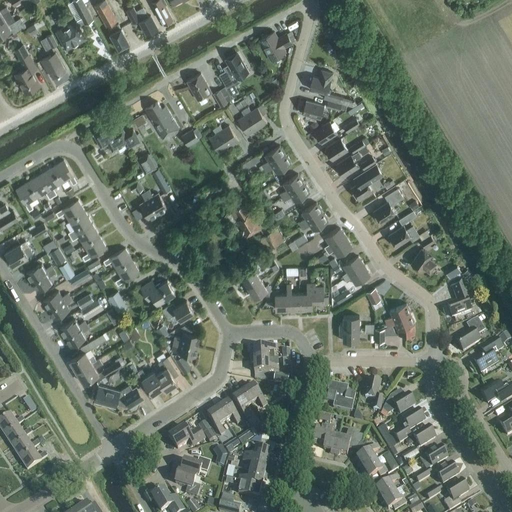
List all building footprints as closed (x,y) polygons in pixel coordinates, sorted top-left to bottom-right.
[(56,32),(65,50),(86,39),(79,26),(84,23),(85,24),(93,20),(81,0),(74,0),(72,1),(82,19),(76,22),(76,21),(56,32)] [(107,26),(117,21),(105,0),(103,0),(95,5),(107,26)] [(164,0),(152,0),(154,3),(152,4),(156,11),(159,18),(160,18),(164,25),(172,21),(168,13),(169,13),(166,6),(167,4),(164,0)] [(0,24),(12,17),(9,12),(6,7),(0,10),(0,24)] [(139,20),(147,35),(157,29),(151,17),(148,18),(142,8),(136,11),(134,8),(128,12),(134,23),(139,20)] [(12,17),(0,24),(0,37),(11,31),(11,30),(18,26),(20,31),(26,27),(21,19),(15,22),(12,17)] [(119,50),(130,44),(121,29),(118,24),(108,30),(111,34),(110,34),(119,50)] [(277,39),(274,33),(260,40),(271,60),(285,52),(282,48),(291,43),(286,34),(277,39)] [(52,48),(58,45),(52,34),(46,37),(52,48)] [(15,51),(25,70),(15,75),(25,94),(40,86),(32,71),(36,69),(30,58),(29,58),(24,47),(15,51)] [(53,78),(66,72),(56,53),(41,61),(46,69),(47,68),(53,78)] [(224,68),(225,71),(219,74),(227,87),(238,80),(237,78),(248,72),(238,55),(226,61),(229,65),(224,68)] [(313,77),(309,89),(327,94),(330,81),(332,73),(321,70),(319,78),(313,77)] [(211,92),(201,74),(187,82),(197,100),(211,92)] [(213,94),(215,96),(220,106),(226,103),(219,91),(213,94)] [(330,94),(329,96),(328,100),(341,104),(343,98),(330,94)] [(237,105),(240,110),(248,105),(244,100),(237,105)] [(323,106),(306,101),(302,114),(320,119),(323,106)] [(158,102),(145,110),(162,139),(179,129),(167,110),(164,112),(158,102)] [(341,105),(328,102),(326,108),(339,111),(340,110),(341,105)] [(361,102),(347,110),(350,115),(364,106),(361,102)] [(248,107),(244,109),(257,129),(267,123),(257,108),(251,112),(248,107)] [(238,121),(247,136),(257,129),(244,109),(241,112),(244,117),(238,121)] [(133,118),(137,125),(146,120),(142,113),(133,118)] [(356,120),(345,127),(349,133),(360,126),(356,120)] [(337,133),(330,122),(314,132),(322,143),(337,133)] [(140,143),(136,136),(133,130),(125,134),(122,130),(115,133),(111,125),(93,134),(101,148),(108,144),(112,152),(125,145),(128,150),(140,143)] [(219,126),(216,128),(229,148),(238,141),(229,126),(222,131),(219,126)] [(209,139),(219,154),(229,148),(216,128),(213,130),(216,135),(209,139)] [(199,140),(192,130),(182,136),(189,147),(199,140)] [(347,150),(340,139),(325,149),(332,160),(347,150)] [(362,141),(350,148),(353,154),(365,146),(362,141)] [(262,166),(264,169),(285,155),(280,146),(265,155),(268,161),(262,166)] [(358,152),(351,156),(336,166),(343,177),(358,167),(354,161),(361,157),(358,152)] [(137,160),(145,174),(156,168),(148,154),(137,160)] [(285,155),(264,169),(266,173),(273,168),(276,174),(291,164),(285,155)] [(372,157),(360,165),(364,170),(376,162),(372,157)] [(77,183),(64,161),(52,168),(61,184),(70,179),(73,185),(77,183)] [(365,179),(367,183),(382,174),(376,164),(364,171),(365,173),(357,178),(360,183),(365,179)] [(53,189),(61,184),(52,168),(40,175),(53,197),(57,195),(53,189)] [(153,174),(159,184),(166,180),(160,170),(153,174)] [(280,194),(282,197),(304,183),(298,174),(283,184),(287,189),(280,194)] [(50,199),(53,197),(40,175),(28,182),(38,198),(46,193),(50,199)] [(360,183),(351,189),(358,200),(373,191),(367,183),(365,179),(360,183)] [(138,181),(129,186),(132,192),(135,191),(137,193),(141,191),(140,190),(142,189),(138,181)] [(29,203),(38,198),(28,182),(16,189),(29,211),(33,209),(29,203)] [(304,183),(282,197),(284,201),(291,196),(295,202),(309,192),(304,183)] [(142,194),(141,195),(145,201),(139,204),(149,220),(158,214),(145,192),(143,189),(142,189),(140,190),(141,191),(142,194)] [(388,203),(373,212),(380,223),(395,214),(391,207),(403,199),(397,189),(384,197),(388,203)] [(149,190),(145,192),(158,214),(167,209),(158,193),(152,196),(149,190)] [(263,191),(258,194),(262,201),(267,197),(263,191)] [(85,212),(78,200),(56,213),(58,217),(64,214),(69,222),(85,212)] [(301,226),(322,212),(317,203),(302,213),(305,219),(299,223),(301,226)] [(0,218),(0,219),(0,225),(2,230),(16,222),(10,214),(10,213),(5,205),(0,208),(0,218)] [(248,214),(242,205),(234,210),(235,211),(231,213),(237,222),(236,222),(246,239),(262,229),(252,212),(248,214)] [(261,217),(266,214),(262,206),(256,209),(261,217)] [(285,215),(279,206),(270,212),(276,221),(285,215)] [(38,211),(32,215),(35,219),(41,216),(38,211)] [(416,216),(413,211),(399,220),(402,225),(416,216)] [(85,212),(69,222),(74,230),(68,234),(70,237),(92,224),(85,212)] [(313,231),(328,221),(322,212),(301,226),(303,230),(310,225),(313,231)] [(35,237),(47,230),(44,224),(31,232),(35,237)] [(79,237),(84,245),(99,236),(92,224),(70,237),(73,241),(79,237)] [(404,226),(388,236),(395,247),(404,242),(405,245),(419,236),(413,227),(407,231),(404,226)] [(327,251),(346,238),(340,229),(325,238),(329,245),(325,248),(327,251)] [(264,237),(272,249),(284,242),(277,230),(264,237)] [(294,241),(297,247),(308,240),(304,235),(294,241)] [(425,249),(435,243),(430,235),(421,241),(425,249)] [(99,236),(84,245),(89,254),(83,257),(85,261),(107,248),(99,236)] [(338,258),(352,248),(346,238),(327,251),(329,255),(334,252),(338,258)] [(5,254),(13,266),(28,257),(24,250),(29,247),(26,242),(5,254)] [(71,245),(64,249),(67,254),(74,250),(71,245)] [(50,253),(57,265),(66,260),(58,248),(50,253)] [(112,262),(117,270),(133,260),(125,248),(104,261),(106,265),(112,262)] [(422,249),(411,264),(421,271),(423,269),(430,274),(437,264),(429,259),(431,256),(422,249)] [(342,276),(344,279),(364,266),(358,257),(343,266),(347,273),(342,276)] [(91,272),(102,265),(98,260),(87,266),(91,272)] [(140,273),(133,260),(117,270),(122,278),(116,282),(118,285),(140,273)] [(450,277),(461,270),(456,263),(445,270),(450,277)] [(42,264),(26,273),(32,282),(53,269),(51,266),(45,269),(42,264)] [(260,272),(255,265),(251,267),(248,269),(250,273),(242,278),(246,285),(243,286),(246,290),(261,280),(257,274),(260,272)] [(364,266),(344,279),(347,283),(352,280),(355,286),(370,276),(364,266)] [(53,269),(32,282),(37,292),(53,282),(50,277),(56,273),(53,269)] [(71,269),(64,274),(67,279),(75,275),(71,269)] [(91,275),(87,269),(70,280),(73,286),(91,275)] [(265,287),(261,280),(246,290),(248,294),(251,292),(255,299),(263,293),(267,300),(272,292),(268,285),(265,287)] [(175,293),(167,281),(156,288),(152,282),(141,288),(149,301),(154,298),(158,304),(175,293)] [(474,300),(472,294),(467,296),(462,281),(450,285),(457,302),(447,306),(452,318),(470,311),(467,303),(474,300)] [(307,293),(299,294),(300,312),(305,312),(304,309),(312,309),(312,303),(311,284),(307,284),(307,293)] [(312,303),(319,302),(319,305),(328,305),(328,297),(324,297),(323,286),(315,287),(315,284),(311,284),(312,303)] [(291,285),(287,285),(287,294),(288,309),(295,309),(296,312),(300,312),(299,294),(292,294),(291,285)] [(366,293),(372,305),(380,300),(375,288),(366,293)] [(58,291),(43,301),(49,310),(70,297),(68,293),(62,297),(58,291)] [(275,300),(276,310),(283,310),(284,313),(288,312),(288,309),(287,294),(280,294),(279,291),(272,292),(267,300),(275,300)] [(347,291),(335,298),(339,303),(350,296),(347,291)] [(127,306),(118,292),(108,298),(118,312),(124,308),(127,306)] [(89,294),(85,297),(87,300),(79,304),(81,308),(93,301),(89,294)] [(70,297),(49,310),(54,319),(70,310),(66,304),(72,301),(70,297)] [(84,317),(102,306),(98,300),(81,311),(84,317)] [(193,313),(186,301),(175,308),(172,303),(162,310),(168,319),(176,314),(180,321),(193,313)] [(386,324),(400,318),(410,314),(406,304),(389,311),(392,317),(385,320),(386,324)] [(410,314),(400,318),(386,324),(388,327),(395,325),(397,331),(402,329),(403,335),(414,335),(414,324),(410,314)] [(116,316),(110,320),(114,325),(120,322),(116,316)] [(339,324),(339,329),(359,329),(359,316),(343,316),(343,324),(339,324)] [(75,319),(60,329),(65,338),(87,325),(84,321),(78,325),(75,319)] [(477,319),(473,321),(466,325),(470,331),(455,340),(463,352),(480,341),(477,336),(485,331),(477,319)] [(133,342),(132,340),(141,333),(134,324),(120,335),(129,346),(133,342)] [(87,325),(65,338),(71,347),(86,338),(83,332),(89,329),(87,325)] [(359,342),(359,329),(339,329),(339,334),(343,334),(343,341),(359,342)] [(375,329),(375,342),(384,343),(384,330),(375,329)] [(174,337),(173,341),(198,347),(200,336),(183,332),(181,339),(174,337)] [(104,334),(100,336),(87,344),(90,349),(107,340),(104,334)] [(485,353),(473,361),(481,373),(497,363),(492,355),(502,349),(496,339),(482,348),(485,353)] [(195,357),(198,347),(173,341),(172,346),(179,347),(178,354),(195,357)] [(250,356),(250,360),(269,359),(274,359),(274,351),(277,351),(277,347),(268,347),(252,348),(253,356),(250,356)] [(290,358),(290,350),(282,350),(282,359),(290,358)] [(77,372),(96,361),(94,356),(89,359),(85,352),(70,361),(77,372)] [(180,358),(175,361),(184,373),(191,369),(184,358),(180,358)] [(156,376),(164,388),(166,391),(178,384),(171,373),(175,371),(167,359),(159,364),(163,371),(156,376)] [(269,359),(250,360),(250,365),(253,365),(254,373),(269,372),(278,371),(278,367),(279,367),(279,359),(274,359),(269,359)] [(77,372),(83,384),(99,374),(94,367),(99,365),(96,361),(77,372)] [(103,371),(106,377),(117,371),(116,370),(122,366),(119,361),(103,371)] [(127,367),(141,388),(146,385),(153,395),(164,388),(156,376),(154,372),(146,377),(142,371),(138,373),(131,363),(127,365),(126,365),(127,367)] [(106,377),(105,377),(108,381),(113,381),(118,378),(121,373),(119,370),(117,371),(106,377)] [(275,374),(273,382),(280,384),(287,385),(289,377),(275,374)] [(381,382),(369,379),(365,398),(374,400),(372,409),(380,411),(383,398),(377,396),(381,382)] [(488,404),(497,398),(501,404),(511,397),(511,386),(510,384),(502,389),(497,382),(480,392),(488,404)] [(348,387),(329,383),(327,392),(328,393),(326,401),(334,402),(333,408),(351,412),(355,394),(347,392),(348,387)] [(280,384),(277,394),(288,396),(290,386),(280,384)] [(245,387),(241,389),(251,405),(258,401),(263,408),(267,406),(262,398),(253,385),(247,390),(245,387)] [(132,390),(129,386),(120,392),(99,386),(95,402),(116,408),(117,404),(125,406),(128,404),(130,408),(144,399),(136,387),(132,390)] [(239,394),(233,399),(241,412),(246,419),(250,417),(245,409),(251,405),(241,389),(238,392),(239,394)] [(400,415),(415,406),(408,394),(400,400),(396,393),(390,397),(383,410),(388,415),(396,409),(400,415)] [(30,401),(25,404),(32,414),(37,411),(30,401)] [(220,404),(216,406),(226,422),(232,417),(237,425),(241,423),(236,415),(228,402),(221,406),(220,404)] [(214,411),(207,415),(215,428),(216,428),(221,436),(224,433),(219,426),(226,422),(216,406),(212,409),(214,411)] [(511,415),(499,423),(507,435),(511,432),(511,406),(508,409),(511,415)] [(409,431),(425,421),(418,410),(403,420),(407,426),(394,434),(400,444),(412,436),(409,431)] [(269,428),(282,419),(277,412),(264,420),(269,428)] [(0,420),(0,429),(4,435),(18,426),(24,422),(22,418),(16,422),(10,414),(0,420)] [(318,420),(326,422),(327,416),(319,414),(318,420)] [(330,455),(334,455),(339,438),(331,436),(333,428),(329,427),(331,417),(327,416),(326,422),(325,426),(324,429),(325,429),(321,443),(324,444),(323,450),(330,452),(330,455)] [(257,436),(266,430),(261,423),(252,429),(257,436)] [(23,434),(18,426),(4,435),(12,447),(26,438),(32,434),(29,430),(23,434)] [(310,436),(308,444),(317,445),(318,443),(321,443),(325,429),(324,429),(316,427),(314,437),(310,436)] [(428,427),(413,436),(420,448),(435,438),(428,427)] [(184,428),(169,437),(177,450),(189,442),(193,448),(204,440),(197,429),(189,435),(184,428)] [(238,437),(242,444),(254,436),(249,429),(238,437)] [(215,438),(210,430),(203,434),(208,442),(209,442),(212,446),(219,441),(216,437),(215,438)] [(347,456),(348,453),(348,450),(355,451),(360,445),(361,443),(350,441),(352,432),(348,431),(347,440),(339,438),(334,455),(339,456),(339,454),(347,456)] [(31,446),(26,438),(12,447),(19,459),(33,449),(39,445),(37,442),(31,446)] [(361,443),(360,445),(355,451),(356,451),(360,456),(356,459),(360,465),(358,467),(360,471),(376,461),(372,455),(380,450),(377,446),(369,450),(369,451),(361,443)] [(225,448),(229,454),(235,449),(231,444),(225,448)] [(214,449),(219,459),(228,455),(223,445),(214,449)] [(448,458),(441,447),(425,456),(432,467),(448,458)] [(244,454),(243,458),(267,463),(269,456),(272,457),(273,452),(255,448),(253,456),(244,454)] [(39,457),(33,449),(19,459),(27,471),(47,457),(45,453),(39,457)] [(405,463),(418,455),(414,449),(402,457),(405,463)] [(251,464),(249,472),(268,476),(269,471),(266,471),(267,463),(243,458),(242,462),(251,464)] [(179,472),(198,478),(200,470),(207,472),(210,463),(199,459),(197,465),(185,461),(181,472),(179,472)] [(380,467),(376,461),(360,471),(362,474),(365,473),(369,479),(378,474),(380,477),(387,473),(383,466),(380,467)] [(458,475),(451,464),(436,473),(443,485),(458,475)] [(432,475),(429,470),(415,478),(418,483),(432,475)] [(198,479),(198,478),(179,472),(175,484),(188,488),(186,493),(197,497),(200,487),(194,485),(196,478),(198,479)] [(267,480),(268,476),(249,472),(248,479),(239,477),(238,481),(237,485),(237,486),(240,486),(255,489),(256,486),(262,487),(264,480),(267,480)] [(379,496),(376,498),(379,502),(395,492),(391,486),(399,481),(396,477),(375,490),(379,496)] [(446,490),(451,497),(444,502),(450,511),(461,504),(458,498),(469,492),(462,481),(446,490)] [(418,484),(412,487),(415,492),(421,489),(418,484)] [(255,489),(240,486),(238,494),(249,497),(248,501),(255,502),(257,494),(254,493),(255,489)] [(429,501),(443,492),(439,486),(425,494),(429,501)] [(395,492),(379,502),(381,505),(384,504),(388,511),(397,505),(399,508),(406,504),(402,497),(404,495),(400,489),(395,492)] [(175,496),(169,500),(163,490),(152,497),(160,511),(162,511),(168,508),(170,511),(182,511),(184,511),(175,496)] [(415,496),(408,500),(411,506),(419,502),(415,496)] [(193,497),(186,503),(192,511),(195,511),(201,508),(193,497)] [(209,499),(207,507),(214,509),(216,501),(209,499)] [(473,500),(468,503),(471,508),(476,505),(473,500)] [(226,511),(240,511),(242,505),(222,501),(220,511),(226,511)] [(76,510),(77,511),(91,511),(86,503),(76,510)]
